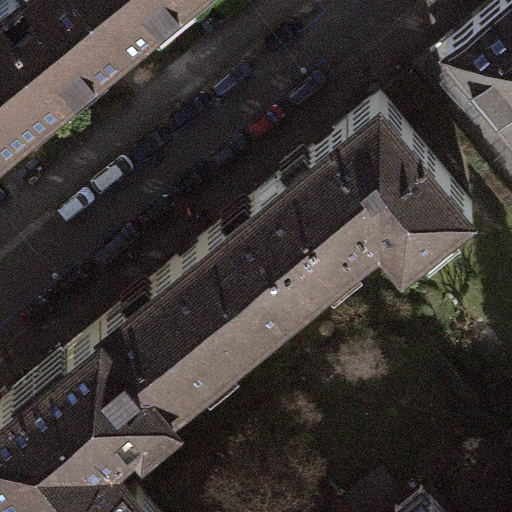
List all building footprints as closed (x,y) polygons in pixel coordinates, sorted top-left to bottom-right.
[(0,0),(0,7),(61,82),(97,52),(102,58),(130,36),(155,15),(150,9),(161,0),(0,0)] [(511,0),(487,0),(446,33),(511,114),(511,0)] [(0,142),(4,139),(30,118),(24,112),(61,82),(0,7),(0,142)] [(372,220),(404,258),(474,200),(380,87),(318,138),(255,190),(326,276),(360,247),(352,237),(372,220)] [(255,190),(186,247),(99,318),(170,404),(326,276),(255,190)] [(0,481),(25,511),(98,511),(130,486),(104,455),(137,428),(144,437),(175,411),(170,404),(99,318),(0,399),(0,481)] [(98,511),(165,511),(138,479),(130,486),(98,511)] [(446,511),(432,494),(409,511),(446,511)]
